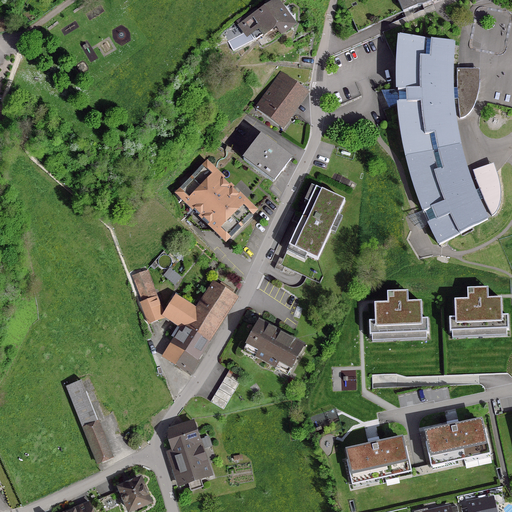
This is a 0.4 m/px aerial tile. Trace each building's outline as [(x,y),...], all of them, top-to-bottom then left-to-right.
[(433,0),(369,0),(347,10),(357,33),(402,13),(402,14),(433,0)] [(244,24),(249,31),(255,40),(276,26),(281,34),(292,26),(275,2),(244,24)] [(438,243),(487,217),(477,198),(465,168),(457,143),(451,101),(457,100),(459,119),(462,118),(466,117),(468,115),(470,112),(473,106),(475,100),(478,90),(479,80),(456,81),(456,89),(450,89),(450,66),(451,49),(452,42),(399,36),(399,37),(398,52),(397,68),(397,91),(397,92),(398,92),(398,104),(398,105),(401,132),(403,141),(412,178),(426,216),(438,243)] [(283,55),(282,62),(298,64),(299,53),(293,52),(292,56),(283,55)] [(279,127),(307,93),(281,74),(260,102),(255,108),(255,109),(255,110),(281,129),(281,128),(279,127)] [(245,157),(244,158),(274,181),(281,172),(282,173),(285,168),(284,168),(290,160),(260,137),(254,145),(253,144),(250,148),(251,149),(245,157)] [(188,203),(187,204),(216,232),(217,231),(225,240),(247,218),(244,214),(248,210),(243,205),(244,204),(215,175),(214,176),(209,171),(204,175),(201,172),(183,190),(187,193),(182,198),(188,203)] [(344,202),(315,188),(288,247),(316,260),(344,202)] [(141,304),(148,324),(160,320),(152,299),(155,298),(145,272),(132,276),(142,303),(141,304)] [(207,317),(196,334),(207,341),(235,297),(230,294),(232,291),(220,283),(218,287),(214,284),(197,310),(207,317)] [(502,300),(488,301),(487,296),(487,290),(469,291),(469,302),(454,302),(456,326),(503,324),(502,300)] [(421,304),(407,305),(406,294),(388,295),(388,300),(388,306),(375,306),(376,330),(422,328),(421,304)] [(207,317),(197,310),(175,296),(164,313),(166,317),(181,327),(171,343),(175,345),(165,359),(190,375),(194,369),(190,366),(207,341),(196,334),(207,317)] [(289,371),(302,347),(258,323),(245,347),(257,354),(256,357),(275,368),(277,365),(289,371)] [(242,378),(229,370),(210,402),(222,410),(242,378)] [(80,381),(66,387),(97,464),(111,458),(96,420),(80,381)] [(425,444),(430,466),(489,453),(484,431),(482,431),(480,422),(458,426),(458,424),(452,425),(446,426),(447,429),(425,434),(428,443),(425,444)] [(210,476),(192,423),(169,431),(168,439),(183,484),(181,485),(181,486),(210,476)] [(346,461),(351,483),(410,470),(405,448),(403,449),(401,439),(379,444),(379,441),(373,443),(367,444),(368,446),(346,451),(348,460),(346,461)] [(139,480),(119,489),(122,496),(121,499),(122,502),(125,503),(129,511),(142,506),(143,506),(147,506),(149,503),(149,499),(146,496),(145,496),(139,480)] [(494,511),(493,506),(503,504),(500,493),(490,495),(491,499),(467,504),(468,508),(460,510),(460,511),(494,511)]
